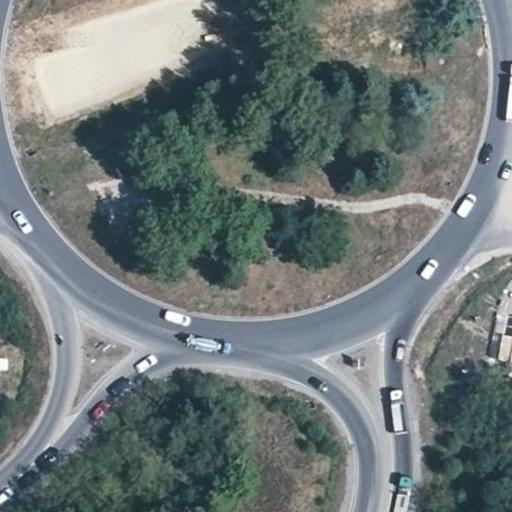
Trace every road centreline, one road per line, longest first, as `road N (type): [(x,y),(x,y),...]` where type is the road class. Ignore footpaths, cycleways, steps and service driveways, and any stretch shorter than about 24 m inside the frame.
road 1 (trunk): [(167,511),(108,0)]
road 2 (trunk): [(62,0),(120,511)]
road 3 (tertiary): [(27,469),(128,373),(213,339)]
road 4 (primary): [(400,511),(406,474),(392,368),(411,286)]
road 5 (primary): [(261,341),(345,400),(364,429),(368,511)]
road 6 (tertiary): [(59,265),(68,372),(59,409),(27,469)]
road 7 (primary): [(59,265),(130,315),(213,339)]
road 8 (primary): [(411,286),(476,215),(505,149)]
road 9 (primary): [(261,341),(314,333),(411,286)]
